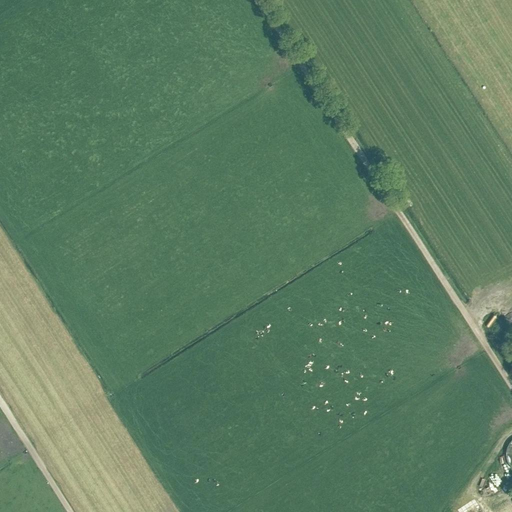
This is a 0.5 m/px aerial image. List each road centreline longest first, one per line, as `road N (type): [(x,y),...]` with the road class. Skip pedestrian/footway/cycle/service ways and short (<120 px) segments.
road 1 (track): [(511,387),(258,0)]
road 2 (track): [(70,511),(0,401)]
